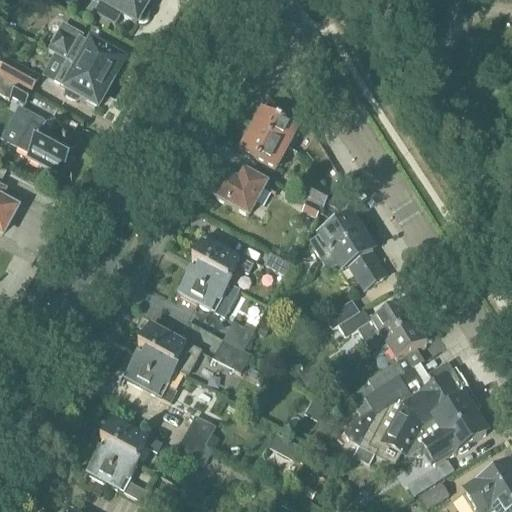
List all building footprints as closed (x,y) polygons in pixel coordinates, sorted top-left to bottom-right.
[(93,16),(108,25),(114,29),(120,18),(136,27),(137,25),(138,26),(140,26),(141,26),(143,25),(144,25),(145,24),(146,23),(147,21),(148,20),(148,18),(148,17),(147,15),(147,14),(146,13),(145,12),(151,0),(84,0),(97,7),(93,16)] [(48,55),(66,65),(110,89),(123,66),(105,55),(104,50),(96,45),(91,48),(78,42),(81,37),(62,27),(47,52),(48,53),(48,55)] [(0,70),(0,81),(29,98),(37,84),(3,65),(0,70)] [(110,89),(66,65),(53,86),(63,92),(63,93),(65,94),(65,99),(74,104),(78,102),(97,112),(110,89)] [(23,108),(29,98),(0,81),(0,98),(8,103),(10,101),(23,108)] [(262,116),(252,133),(288,153),(298,136),(276,123),(281,115),(268,108),(263,116),(262,116)] [(57,178),(73,152),(58,144),(62,138),(31,121),(14,152),(28,160),(28,161),(29,162),(29,166),(37,171),(40,169),(57,178)] [(288,153),(252,133),(239,157),(275,177),(288,153)] [(264,191),(244,180),(239,190),(225,183),(215,202),(248,220),(264,191)] [(330,197),(306,184),(298,198),(323,211),(330,197)] [(0,237),(1,238),(15,213),(0,205),(0,196),(1,195),(0,194),(0,237)] [(320,214),(308,208),(303,217),(315,223),(320,214)] [(321,266),(363,240),(351,222),(333,233),(329,232),(324,236),(323,239),(320,241),(324,248),(314,254),(321,266)] [(363,240),(321,266),(328,277),(338,271),(342,277),(350,272),(365,296),(385,283),(370,259),(373,257),(371,253),(372,250),(367,243),(364,242),(363,240)] [(199,270),(227,286),(235,271),(248,278),(253,269),(204,242),(192,265),(199,269),(199,270)] [(264,271),(285,282),(292,270),(270,259),(264,271)] [(231,288),(227,286),(199,270),(193,279),(189,277),(178,298),(224,323),(231,310),(222,305),(231,288)] [(381,317),(370,324),(371,326),(366,329),(356,335),(369,356),(379,350),(414,329),(419,326),(404,303),(400,306),(388,313),(387,312),(380,316),(381,317)] [(338,332),(359,318),(352,307),(325,324),(332,335),(338,332)] [(366,329),(359,318),(338,332),(344,343),(356,335),(366,329)] [(234,326),(223,345),(244,356),(254,338),(234,326)] [(414,329),(379,350),(384,359),(389,356),(394,363),(388,366),(390,370),(366,384),(369,389),(365,392),(363,390),(346,400),(352,410),(353,412),(359,408),(365,404),(376,398),(400,383),(404,380),(397,368),(417,355),(427,349),(432,346),(419,326),(414,329)] [(146,355),(177,373),(189,379),(202,356),(150,328),(138,351),(146,355)] [(314,329),(306,334),(313,345),(321,340),(314,329)] [(244,356),(223,345),(213,364),(240,378),(251,360),(244,356)] [(166,394),(177,373),(146,355),(140,365),(136,363),(125,384),(171,409),(176,400),(166,394)] [(319,366),(298,379),(306,391),(327,378),(319,366)] [(447,381),(442,384),(433,390),(429,384),(424,388),(417,378),(414,374),(414,373),(411,375),(407,378),(404,380),(400,383),(376,398),(365,404),(359,408),(353,412),(357,417),(360,421),(349,428),(344,439),(349,446),(356,450),(358,451),(365,455),(374,460),(394,472),(401,458),(405,461),(408,463),(425,453),(431,449),(475,421),(473,419),(480,414),(479,413),(474,416),(451,379),(448,382),(447,381)] [(205,452),(211,440),(216,433),(195,421),(185,440),(205,452)] [(486,440),(475,421),(431,449),(425,453),(432,465),(440,460),(441,461),(452,454),(455,459),(458,457),(461,458),(468,454),(468,451),(486,440)] [(107,449),(104,454),(134,470),(137,472),(140,467),(137,465),(144,452),(156,459),(162,450),(112,423),(100,445),(107,449)] [(195,470),(196,467),(205,452),(185,440),(174,459),(195,470)] [(211,440),(205,452),(212,456),(218,444),(211,440)] [(365,455),(358,451),(353,460),(369,469),(374,460),(365,455)] [(204,471),(212,456),(205,452),(196,467),(204,471)] [(137,472),(134,470),(104,454),(102,459),(98,457),(86,478),(142,508),(147,499),(128,489),(137,472)] [(427,480),(433,490),(453,478),(447,468),(427,480)] [(464,498),(472,511),(488,511),(511,497),(511,475),(508,470),(492,480),(488,479),(482,483),(481,486),(464,498)] [(418,503),(423,511),(430,511),(448,501),(441,489),(418,503)] [(511,511),(511,497),(488,511),(511,511)]
